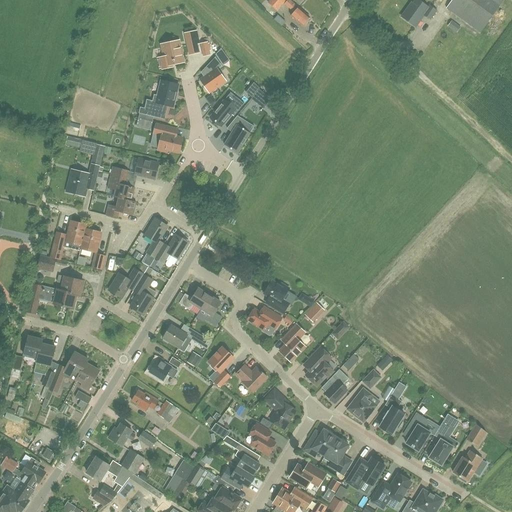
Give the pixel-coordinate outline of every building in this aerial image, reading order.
[(268,0),(267,2),(277,10),(285,0),(268,0)] [(302,25),(309,17),(298,7),(289,0),(286,0),(284,3),(294,12),(290,15),(302,25)] [(409,5),(401,16),(415,26),(423,14),(430,19),(436,10),(429,5),(428,7),(418,0),(414,0),(410,6),(409,5)] [(452,0),(447,8),(481,32),(503,0),(452,0)] [(285,22),(277,15),(274,19),(281,26),(285,22)] [(452,20),(447,27),(456,33),(461,27),(452,20)] [(200,44),(197,30),(185,33),(188,46),(200,44)] [(164,57),(157,58),(160,69),(162,68),(162,69),(172,67),(171,65),(183,63),(182,57),(184,56),(182,47),(180,47),(179,42),(161,46),(164,57)] [(200,43),(202,52),(203,56),(210,55),(209,50),(210,50),(209,43),(207,44),(207,42),(200,43)] [(215,54),(219,59),(225,54),(221,48),(215,54)] [(200,80),(209,93),(225,81),(217,69),(222,66),(215,57),(201,72),(204,77),(200,80)] [(149,116),(165,120),(168,106),(173,107),(179,85),(161,81),(157,95),(154,94),(149,116)] [(252,97),(259,88),(254,82),(246,92),(252,97)] [(271,99),(259,89),(251,99),(263,109),(271,99)] [(244,104),(239,99),(234,105),(226,98),(210,118),(221,127),(231,115),(233,117),(244,104)] [(237,116),(227,128),(232,132),(224,144),(224,145),(238,153),(250,134),(250,133),(241,127),(245,121),(237,116)] [(162,133),(158,149),(167,152),(167,149),(179,152),(182,138),(169,135),(171,128),(156,124),(154,131),(162,133)] [(82,148),(84,140),(67,137),(65,145),(82,148)] [(87,182),(94,184),(98,166),(100,166),(105,147),(95,145),(90,164),(91,164),(89,174),(72,170),(67,191),(84,195),(87,182)] [(139,158),(135,173),(154,178),(158,163),(139,158)] [(112,166),(110,174),(122,177),(127,178),(129,170),(112,166)] [(110,174),(107,188),(115,189),(113,196),(118,198),(131,200),(134,187),(125,184),(127,178),(122,177),(110,174)] [(131,200),(118,198),(116,206),(108,204),(106,215),(116,217),(117,211),(133,215),(136,201),(131,200)] [(155,257),(163,243),(158,240),(167,226),(156,218),(145,234),(154,240),(141,261),(149,266),(155,257)] [(70,249),(72,242),(81,244),(85,229),(86,225),(71,221),(67,235),(55,232),(50,257),(61,259),(64,247),(70,249)] [(85,229),(81,244),(80,248),(96,252),(101,232),(85,229)] [(163,243),(155,257),(163,262),(169,253),(178,258),(188,242),(176,235),(168,247),(163,243)] [(102,270),(106,255),(95,252),(91,267),(102,270)] [(56,258),(47,256),(40,255),(37,268),(53,272),(55,264),(65,266),(67,261),(56,258)] [(134,290),(144,274),(134,269),(128,279),(119,274),(109,290),(122,298),(129,287),(134,290)] [(152,280),(144,274),(134,290),(139,293),(131,307),(143,314),(153,298),(145,293),(152,280)] [(62,283),(60,290),(77,294),(80,295),(84,281),(59,275),(58,282),(62,283)] [(264,293),(269,296),(266,302),(283,313),(289,303),(282,299),(288,290),(272,280),(264,293)] [(60,290),(32,283),(26,312),(35,314),(40,293),(50,295),(48,302),(73,308),(77,294),(60,290)] [(201,308),(211,293),(203,289),(202,290),(198,288),(194,295),(192,294),(191,297),(185,293),(179,303),(190,310),(193,303),(201,308)] [(218,298),(211,293),(201,308),(209,313),(205,319),(216,326),(222,316),(216,313),(218,310),(216,309),(221,302),(217,300),(218,298)] [(302,293),(298,299),(311,307),(314,301),(302,293)] [(316,303),(305,315),(313,323),(324,311),(316,303)] [(282,318),(271,311),(263,306),(260,312),(254,308),(247,319),(264,329),(267,324),(275,329),(282,318)] [(286,315),(283,320),(290,325),(294,320),(286,315)] [(342,321),(331,334),(338,340),(349,328),(342,321)] [(191,329),(187,334),(171,324),(163,338),(185,352),(192,340),(207,349),(212,342),(191,329)] [(286,345),(285,345),(280,351),(290,361),(304,346),(297,340),(305,332),(296,324),(281,340),(286,345)] [(41,343),(42,339),(28,336),(24,355),(37,358),(38,358),(41,343)] [(36,362),(51,365),(55,346),(41,343),(38,358),(37,358),(36,362)] [(229,349),(227,351),(222,347),(208,361),(220,372),(234,358),(232,356),(234,354),(229,349)] [(310,371),(306,375),(307,376),(307,379),(310,381),(312,381),(317,385),(325,376),(327,377),(333,371),(325,363),(331,357),(321,348),(304,365),(310,371)] [(86,363),(88,359),(74,352),(66,367),(58,364),(55,373),(49,387),(49,388),(53,391),(55,392),(58,393),(66,373),(70,376),(72,372),(78,375),(78,376),(86,363)] [(194,366),(200,356),(192,352),(187,362),(194,366)] [(18,379),(20,370),(23,356),(15,354),(12,368),(13,368),(11,377),(18,379)] [(359,360),(354,354),(343,365),(349,371),(359,360)] [(177,368),(181,361),(172,356),(168,363),(177,368)] [(163,380),(166,375),(172,379),(177,371),(158,359),(150,372),(163,380)] [(78,376),(78,375),(76,379),(82,383),(81,386),(88,390),(99,370),(86,363),(78,376)] [(253,392),(267,377),(256,367),(252,371),(245,365),(236,374),(243,381),(242,382),(253,392)] [(331,399),(335,402),(347,390),(342,385),(349,378),(339,369),(328,380),(333,384),(325,393),(325,394),(326,396),(329,399),(331,399)] [(41,384),(49,387),(55,373),(47,370),(42,384),(41,384)] [(370,389),(381,377),(373,370),(362,381),(370,389)] [(220,387),(230,377),(224,371),(213,382),(220,387)] [(393,391),(401,396),(406,387),(399,382),(395,390),(393,391)] [(53,391),(49,388),(45,398),(42,406),(46,408),(48,400),(49,401),(53,391)] [(274,389),(265,399),(277,410),(270,420),(284,429),(295,410),(282,402),(285,399),(274,389)] [(347,409),(363,422),(377,406),(368,399),(371,395),(363,389),(347,409)] [(88,404),(91,397),(78,390),(75,396),(88,404)] [(138,390),(132,401),(137,404),(136,405),(146,410),(149,406),(154,409),(159,400),(145,392),(144,393),(138,390)] [(389,412),(388,412),(384,419),(379,427),(391,434),(396,427),(398,428),(403,421),(401,419),(404,414),(397,409),(402,401),(391,395),(385,405),(391,409),(389,412)] [(169,423),(180,409),(166,399),(156,413),(169,423)] [(87,404),(80,400),(77,405),(81,407),(79,410),(82,412),(87,404)] [(64,404),(60,411),(65,414),(68,407),(64,404)] [(6,412),(4,418),(20,424),(22,418),(6,412)] [(414,429),(406,443),(419,451),(430,432),(423,428),(427,420),(416,413),(408,426),(414,429)] [(447,415),(440,427),(446,430),(453,418),(447,415)] [(153,422),(148,430),(157,437),(162,429),(153,422)] [(275,442),(268,438),(272,432),(256,423),(250,434),(256,438),(251,445),(268,455),(275,442)] [(132,441),(135,435),(131,432),(132,431),(121,424),(115,432),(113,430),(108,438),(122,446),(127,438),(132,441)] [(476,425),(466,440),(477,446),(486,432),(476,425)] [(325,455),(336,437),(331,434),(332,432),(326,429),(325,431),(324,430),(317,441),(312,438),(304,449),(315,456),(318,451),(325,455)] [(137,439),(151,448),(157,440),(143,431),(137,439)] [(444,434),(429,457),(442,465),(453,447),(446,442),(449,437),(444,434)] [(222,441),(231,446),(235,441),(227,436),(222,441)] [(336,437),(325,455),(336,462),(332,467),(343,474),(351,461),(342,455),(348,445),(347,444),(348,442),(342,438),(341,440),(336,437)] [(241,459),(237,465),(255,476),(253,475),(255,471),(257,471),(259,468),(259,466),(260,464),(247,456),(251,450),(241,444),(235,455),(241,459)] [(54,452),(47,448),(42,456),(50,460),(54,452)] [(121,465),(123,466),(134,473),(143,458),(131,450),(121,465)] [(463,457),(453,472),(460,477),(459,478),(465,482),(466,481),(468,481),(473,472),(476,474),(484,461),(481,460),(482,458),(470,451),(465,458),(463,457)] [(1,465),(13,472),(19,463),(7,456),(1,465)] [(21,480),(33,488),(38,482),(39,483),(46,472),(38,468),(41,463),(32,457),(22,472),(25,474),(21,480)] [(123,467),(123,466),(121,465),(113,460),(109,465),(96,457),(86,472),(100,480),(106,470),(117,476),(120,472),(123,467)] [(360,459),(346,481),(358,489),(363,480),(372,486),(385,466),(380,463),(379,460),(375,458),(373,458),(372,457),(368,463),(360,459)] [(185,481),(194,467),(183,460),(164,490),(172,495),(182,479),(185,481)] [(195,464),(203,468),(206,464),(200,460),(195,464)] [(304,469),(297,464),(290,477),(307,487),(311,481),(319,486),(326,474),(308,463),(304,469)] [(206,470),(203,468),(195,464),(194,467),(185,481),(191,484),(195,487),(206,470)] [(254,478),(255,476),(237,465),(234,471),(227,468),(220,479),(235,488),(240,491),(244,484),(248,487),(250,483),(252,483),(254,480),(254,478)] [(129,478),(130,476),(132,473),(123,467),(120,472),(129,478)] [(132,473),(130,476),(129,478),(160,498),(163,494),(132,473)] [(372,501),(383,508),(391,496),(399,501),(411,482),(398,474),(390,486),(383,482),(372,501)] [(33,488),(21,480),(16,476),(9,487),(7,485),(1,494),(0,493),(0,511),(21,511),(29,501),(28,500),(35,489),(33,488)] [(191,484),(185,481),(182,479),(172,495),(169,499),(178,505),(191,484)] [(340,484),(333,479),(327,488),(335,493),(340,484)] [(104,485),(100,492),(109,499),(112,500),(116,493),(122,486),(118,483),(113,491),(104,485)] [(213,498),(232,509),(234,510),(237,506),(239,506),(241,502),(240,500),(241,498),(215,483),(212,488),(219,492),(215,498),(213,497),(213,498)] [(341,499),(346,490),(340,486),(335,495),(341,499)] [(312,499),(307,496),(295,488),(291,494),(282,489),(274,502),(286,510),(285,511),(286,511),(293,511),(298,505),(306,510),(312,499)] [(435,511),(443,500),(435,495),(435,497),(423,489),(411,509),(406,506),(402,511),(435,511)] [(109,499),(100,492),(97,491),(92,499),(104,507),(109,499)] [(337,511),(343,503),(334,497),(326,510),(327,511),(326,511),(337,511)] [(230,511),(232,509),(213,498),(209,504),(204,501),(197,511),(230,511)] [(62,509),(57,511),(68,511),(71,510),(73,511),(74,510),(76,507),(76,506),(67,501),(62,509)] [(323,511),(327,506),(322,503),(317,510),(319,511),(323,511)]
